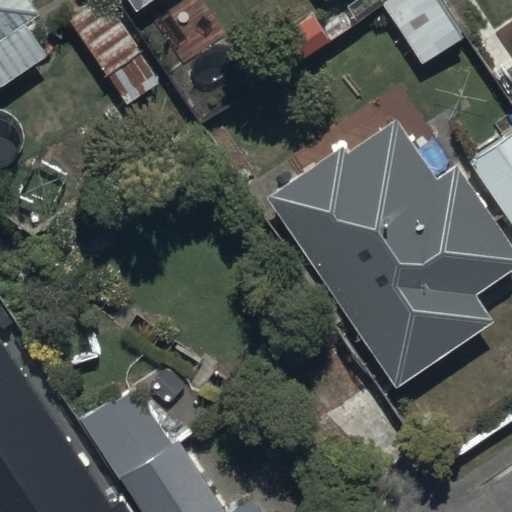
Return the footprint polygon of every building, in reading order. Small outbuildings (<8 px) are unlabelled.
[(0,0),(0,48),(39,23),(24,0),(0,0)] [(107,0),(90,0),(70,14),(127,99),(160,78),(107,0)] [(134,0),(144,13),(162,0),(134,0)] [(436,0),(405,0),(389,11),(427,68),(465,43),(436,0)] [(511,272),(405,114),(269,205),(396,391),(494,325),(478,300),(511,276),(511,272)] [(511,141),(476,165),(511,220),(511,141)] [(120,511),(1,332),(0,333),(0,511),(120,511)] [(120,472),(146,511),(230,511),(178,434),(120,472)]
